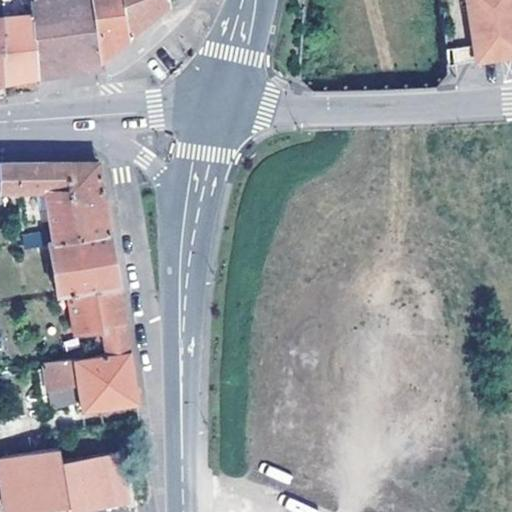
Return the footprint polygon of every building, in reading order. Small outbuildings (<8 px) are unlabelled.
[(66,70),(54,0),(28,0),(29,17),(33,75),(51,73),(58,71),(66,70)] [(99,58),(127,36),(121,0),(54,0),(66,70),(93,66),(99,66),(99,58)] [(146,22),(169,3),(167,0),(121,0),(127,36),(134,31),(146,22)] [(511,0),(462,0),(469,42),(469,47),(495,44),(504,33),(501,12),(511,10),(511,0)] [(495,44),(469,47),(471,59),(508,54),(511,53),(511,10),(501,12),(504,33),(495,44)] [(0,15),(0,26),(1,82),(23,78),(24,86),(34,85),(33,75),(29,17),(0,15)] [(448,45),(450,61),(471,59),(469,47),(469,42),(448,45)] [(0,161),(0,189),(41,191),(45,232),(18,236),(17,246),(41,242),(104,233),(94,162),(36,162),(0,161)] [(104,233),(41,242),(52,295),(62,294),(113,285),(108,256),(104,233)] [(119,318),(113,285),(62,294),(69,334),(98,330),(102,353),(125,351),(119,318)] [(74,383),(78,409),(132,400),(129,377),(125,351),(102,353),(95,354),(96,357),(38,364),(42,388),(74,383)] [(54,448),(0,455),(0,495),(3,511),(31,511),(61,507),(62,511),(69,511),(117,503),(112,469),(118,469),(114,452),(57,461),(54,448)]
